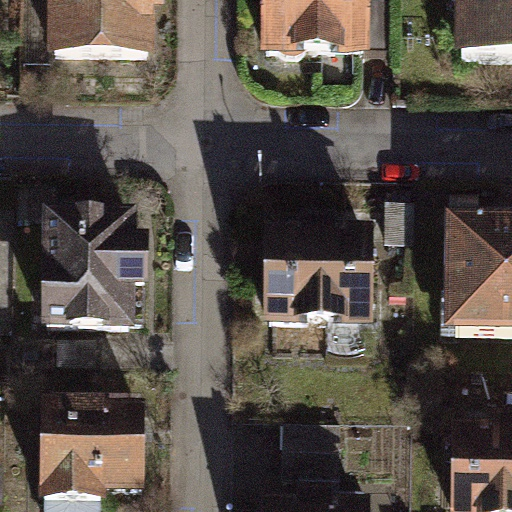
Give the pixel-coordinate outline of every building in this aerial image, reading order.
[(162,0),(46,0),(45,78),(160,81),(162,0)] [(249,0),(249,74),(396,74),(396,24),(366,24),(366,0),(249,0)] [(511,0),(447,0),(447,71),(511,71),(511,0)] [(414,211),(387,211),(388,254),(415,254),(414,211)] [(511,229),(449,230),(448,346),(511,345),(511,229)] [(134,231),(33,230),(32,343),(147,343),(148,255),(134,255),(134,231)] [(290,248),(260,249),(261,346),(321,345),(322,371),(372,371),(371,248),(334,248),(334,233),(290,233),(290,248)] [(57,352),(57,376),(94,376),(94,352),(57,352)] [(116,402),(31,402),(30,511),(100,511),(147,511),(147,424),(116,424),(116,402)] [(481,442),(441,442),(440,511),(511,511),(511,428),(481,428),(481,442)] [(342,429),(282,429),(282,480),(342,480),(342,429)]
